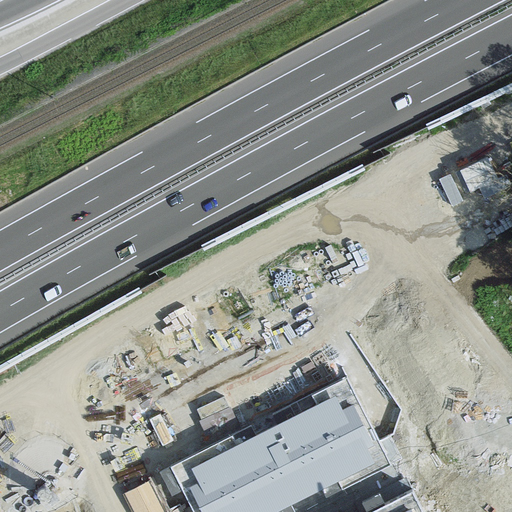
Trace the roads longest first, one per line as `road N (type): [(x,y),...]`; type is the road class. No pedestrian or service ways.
road 1 (motorway): [(0,314),(511,38)]
road 2 (track): [(0,399),(213,268),(320,215),(345,210),(386,221),(450,206),(472,219),(511,204)]
road 3 (motorway): [(460,0),(0,249)]
road 4 (primary): [(0,66),(128,0)]
